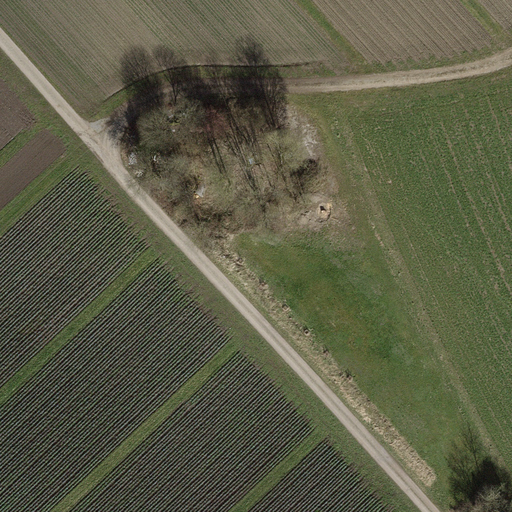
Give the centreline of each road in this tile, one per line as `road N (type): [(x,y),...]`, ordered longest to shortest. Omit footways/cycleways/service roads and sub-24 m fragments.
road 1 (track): [(434,511),(0,35)]
road 2 (track): [(96,140),(150,101),(185,91),(482,74),(511,65)]
